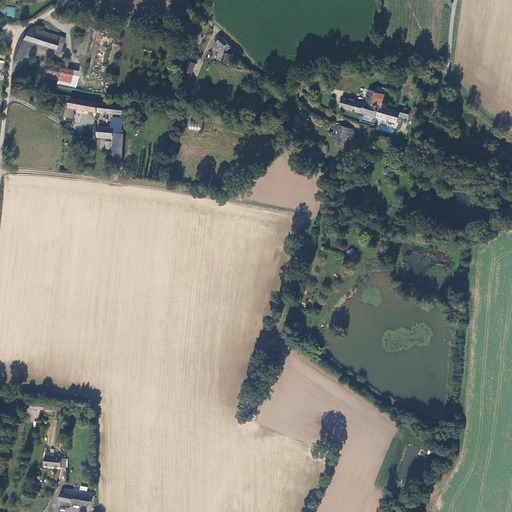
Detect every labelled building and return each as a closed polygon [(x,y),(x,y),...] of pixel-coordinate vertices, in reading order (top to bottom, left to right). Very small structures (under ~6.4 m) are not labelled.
[(1,15),(15,17),(16,7),(2,6),(1,15)] [(79,53),(87,55),(94,27),(85,25),(79,53)] [(21,43),(27,45),(28,41),(62,51),(64,43),(53,40),(54,35),(34,28),(23,40),(22,40),(21,43)] [(103,33),(100,32),(87,77),(91,78),(103,33)] [(53,40),(64,43),(66,37),(54,35),(53,40)] [(231,46),(218,35),(215,38),(219,41),(218,42),(227,51),(231,46)] [(27,45),(21,43),(18,51),(16,56),(15,60),(22,61),(24,51),(27,45)] [(230,55),(225,53),(222,61),(228,63),(230,55)] [(191,61),(186,72),(193,75),(197,64),(191,61)] [(57,80),(60,68),(47,65),(44,78),(57,80)] [(57,80),(56,84),(75,87),(78,71),(60,68),(57,80)] [(355,101),(343,98),(340,109),(398,124),(400,114),(395,113),(396,111),(382,108),(385,95),(376,93),(375,92),(374,95),(368,93),(365,104),(355,101)] [(70,108),(67,108),(65,119),(74,120),(76,110),(126,116),(126,113),(129,113),(130,112),(131,110),(130,108),(128,106),(100,104),(71,98),(70,108)] [(421,110),(416,107),(411,117),(417,119),(421,110)] [(113,127),(98,127),(98,138),(114,139),(113,162),(124,163),(125,134),(124,134),(125,119),(113,119),(113,127)] [(201,131),(202,121),(189,120),(189,130),(201,131)] [(336,145),(343,147),(347,135),(353,137),(354,134),(354,133),(352,131),(350,130),(344,128),(345,126),(342,125),(341,127),(334,125),(333,129),(340,131),(336,145)] [(500,160),(496,162),(501,169),(504,166),(500,160)] [(354,189),(355,185),(351,185),(349,198),(362,200),(362,197),(356,196),(357,190),(354,189)] [(353,247),(346,251),(351,261),(358,257),(353,247)] [(37,400),(36,409),(52,410),(52,400),(37,400)] [(66,467),(67,458),(45,456),(44,465),(66,467)] [(61,501),(93,506),(95,498),(88,497),(89,492),(76,489),(76,491),(67,489),(66,494),(63,493),(61,501)]
